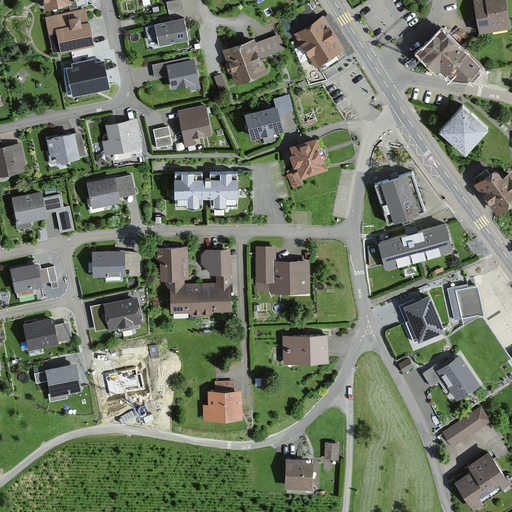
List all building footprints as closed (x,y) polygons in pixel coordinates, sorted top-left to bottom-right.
[(168,0),(167,0),(170,18),(184,15),(184,17),(186,16),(182,0),(168,0)] [(479,0),(483,30),(511,26),(511,6),(511,0),(479,0)] [(300,24),(315,16),(309,5),(294,12),(300,24)] [(86,7),(45,16),(53,52),(95,43),(86,7)] [(323,12),(294,31),(316,65),(346,45),(323,12)] [(170,18),(154,21),(155,23),(145,25),(148,39),(158,37),(160,43),(189,37),(184,17),(184,15),(170,18)] [(441,26),(418,49),(438,69),(444,73),(446,71),(451,76),(469,76),(471,78),(474,78),(480,72),(479,65),(481,63),(441,26)] [(255,36),(222,48),(227,61),(225,62),(228,70),(231,70),(236,84),(268,72),(255,36)] [(155,77),(169,75),(167,63),(178,61),(178,58),(152,63),(155,77)] [(178,61),(167,63),(169,75),(172,87),(189,84),(190,89),(201,87),(195,58),(178,61)] [(223,72),(215,76),(220,89),(228,86),(223,72)] [(157,79),(158,86),(170,85),(169,77),(157,79)] [(274,97),(275,103),(278,102),(282,116),(285,116),(284,112),(295,109),(290,92),(274,97)] [(275,103),(245,111),(246,118),(245,125),(250,132),(252,137),(263,134),(265,143),(276,139),(273,131),(285,127),(282,116),(278,102),(275,103)] [(463,102),(440,128),(466,151),(489,125),(463,102)] [(206,103),(178,110),(186,145),(196,143),(194,137),(213,133),(206,103)] [(137,116),(106,123),(109,137),(101,139),(104,155),(143,147),(137,116)] [(169,125),(153,128),(157,146),(173,143),(169,125)] [(81,130),(46,137),(52,162),(87,155),(81,130)] [(317,134),(290,143),(292,151),(290,152),(294,165),(297,164),(301,176),(329,166),(325,155),(323,155),(320,147),(321,146),(317,134)] [(23,141),(0,145),(0,175),(28,170),(23,141)] [(295,166),(286,170),(288,173),(287,174),(294,187),(303,182),(295,166)] [(476,181),(474,182),(498,214),(509,206),(511,210),(511,169),(511,168),(503,174),(498,168),(493,167),(488,171),(486,169),(474,178),(476,181)] [(220,175),(207,176),(208,194),(214,194),(215,203),(226,203),(226,195),(239,195),(239,174),(232,174),(232,168),(220,169),(220,175)] [(182,176),(174,176),(174,195),(187,195),(187,203),(199,203),(199,195),(208,194),(207,176),(194,175),(194,169),(182,169),(182,176)] [(427,210),(413,169),(375,181),(388,222),(401,217),(403,224),(415,220),(413,214),(427,210)] [(132,173),(116,176),(120,196),(136,193),(132,173)] [(116,174),(87,180),(92,207),(121,201),(120,196),(116,176),(116,174)] [(55,185),(45,188),(46,194),(57,192),(55,185)] [(42,189),(12,195),(18,223),(48,217),(47,212),(56,210),(64,208),(64,205),(61,193),(43,196),(42,189)] [(64,208),(56,210),(61,232),(75,229),(69,204),(64,205),(64,208)] [(447,221),(378,239),(385,267),(454,249),(447,221)] [(311,290),(311,257),(277,258),(276,244),(255,244),(256,281),(258,281),(258,290),(267,290),(267,281),(271,281),(271,291),(311,290)] [(161,278),(165,278),(185,278),(189,277),(188,245),(154,246),(155,258),(160,261),(161,278)] [(201,282),(202,315),(211,314),(215,310),(232,309),(231,247),(205,247),(201,253),(201,263),(210,270),(210,274),(216,274),(216,280),(201,282)] [(126,248),(92,250),(92,261),(89,261),(89,271),(93,271),(93,276),(126,275),(126,269),(126,250),(126,248)] [(140,251),(126,250),(126,269),(129,269),(129,275),(141,275),(140,251)] [(10,266),(16,291),(43,285),(43,283),(39,264),(38,260),(10,266)] [(41,263),(39,264),(43,283),(51,281),(52,288),(59,286),(55,265),(42,268),(41,263)] [(202,315),(201,282),(185,283),(185,278),(165,278),(166,284),(170,287),(171,311),(189,311),(192,315),(202,315)] [(467,283),(449,287),(455,317),(483,311),(477,285),(467,287),(467,283)] [(446,328),(430,292),(403,304),(419,340),(446,328)] [(137,295),(90,305),(96,330),(143,321),(137,295)] [(511,356),(482,314),(447,337),(457,353),(460,351),(488,393),(511,379),(511,356)] [(55,315),(23,322),(30,355),(45,352),(44,346),(60,343),(60,340),(56,323),(55,315)] [(69,320),(56,323),(60,340),(73,337),(69,320)] [(328,332),(283,334),(284,363),(329,361),(328,332)] [(436,363),(422,372),(432,386),(439,381),(447,392),(451,389),(458,399),(481,384),(461,352),(438,367),(436,363)] [(410,357),(399,364),(404,372),(415,366),(410,357)] [(82,388),(76,360),(45,367),(46,370),(34,372),(36,382),(48,380),(51,392),(48,393),(50,400),(68,397),(67,392),(82,388)] [(216,389),(207,389),(208,403),(203,403),(204,420),(244,418),(243,388),(234,388),(234,380),(215,381),(216,389)] [(443,432),(439,435),(447,446),(451,444),(453,446),(492,420),(482,404),(442,431),(443,432)] [(339,441),(325,441),(325,458),(339,459),(339,441)] [(470,468),(454,479),(474,510),(485,503),(482,500),(511,481),(489,448),(466,463),(470,468)] [(306,457),(286,456),(285,487),(313,488),(314,461),(306,460),(306,457)]
